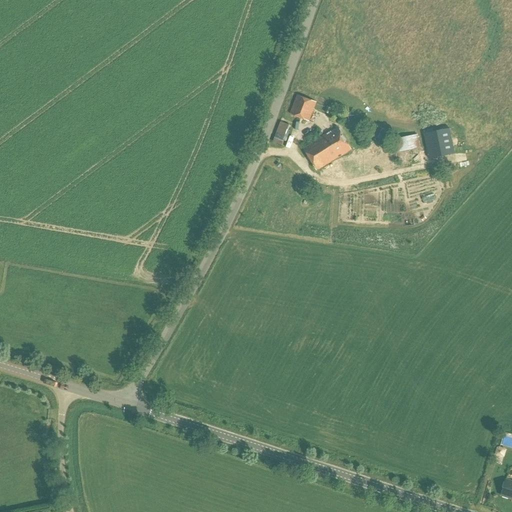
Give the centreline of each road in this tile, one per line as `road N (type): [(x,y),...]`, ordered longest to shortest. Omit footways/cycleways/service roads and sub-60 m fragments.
road 1 (unclassified): [(127,404),(233,212),(313,0)]
road 2 (tertiary): [(455,511),(127,404)]
road 3 (unclassified): [(71,511),(62,452),(67,386)]
